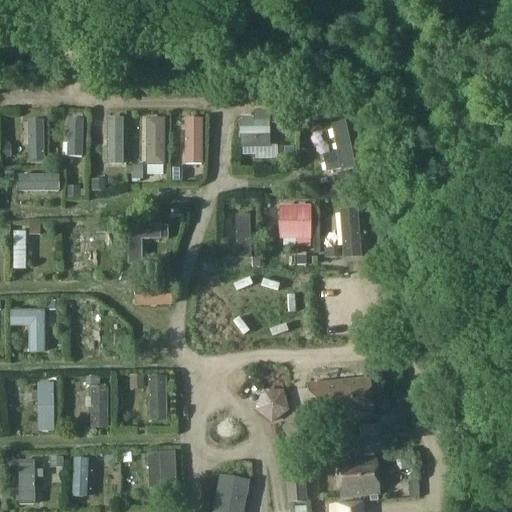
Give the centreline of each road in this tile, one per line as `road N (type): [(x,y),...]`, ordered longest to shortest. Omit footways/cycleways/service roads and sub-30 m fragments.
road 1 (track): [(434,511),(421,396),(425,237),(394,95)]
road 2 (track): [(394,95),(328,44),(112,39),(0,48)]
road 3 (track): [(251,429),(329,448),(436,440),(511,423)]
